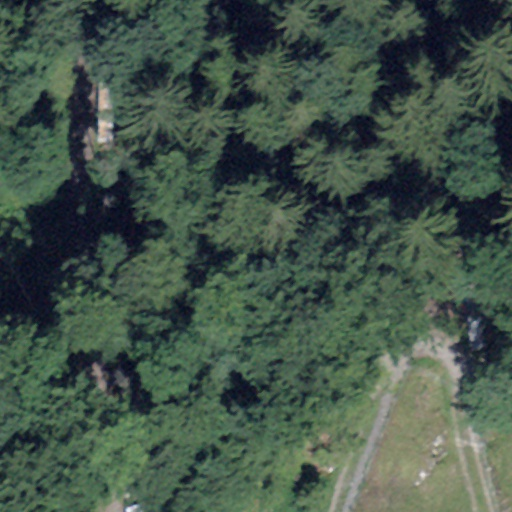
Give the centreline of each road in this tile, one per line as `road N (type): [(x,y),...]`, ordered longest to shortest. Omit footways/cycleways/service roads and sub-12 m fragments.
road 1 (track): [(89,0),(74,243),(120,511)]
road 2 (track): [(351,511),(361,474),(465,253),(511,108)]
road 3 (track): [(465,253),(458,370),(490,511)]
